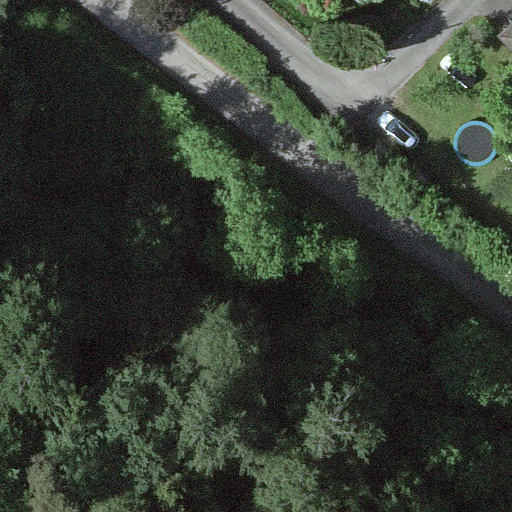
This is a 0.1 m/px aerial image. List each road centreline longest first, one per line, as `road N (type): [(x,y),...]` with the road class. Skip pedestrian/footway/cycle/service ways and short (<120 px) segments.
road 1 (tertiary): [(100,0),(511,315)]
road 2 (residential): [(465,0),(372,83),(304,53),(242,0)]
